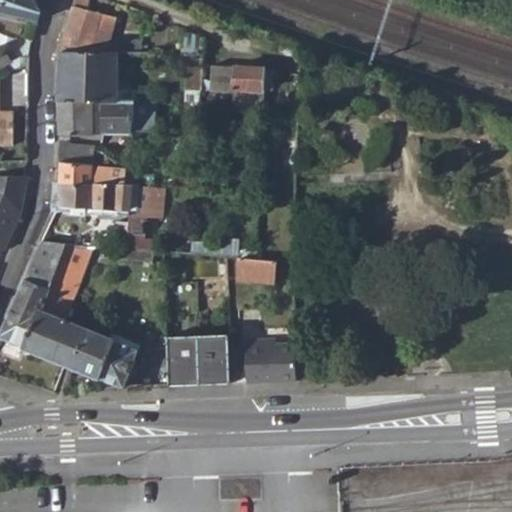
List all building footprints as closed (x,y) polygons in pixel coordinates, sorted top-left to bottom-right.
[(0,0),(0,11),(37,21),(40,13),(32,0),(0,0)] [(73,0),(62,53),(141,52),(141,42),(110,41),(116,19),(87,10),(90,1),(86,0),(73,0)] [(185,30),(183,50),(187,51),(185,86),(201,87),(205,37),(185,30)] [(3,49),(0,50),(0,68),(7,66),(11,73),(13,72),(27,65),(28,57),(20,56),(9,61),(3,49)] [(62,53),(58,101),(102,101),(135,102),(152,102),(152,92),(118,90),(119,62),(148,63),(148,52),(141,52),(62,53)] [(211,66),(209,90),(226,92),(227,90),(248,90),(248,106),(265,107),(266,69),(211,66)] [(0,136),(27,136),(27,103),(13,103),(13,72),(11,73),(0,78),(0,136)] [(102,101),(58,101),(58,135),(101,133),(102,101)] [(135,102),(102,101),(101,133),(120,133),(118,155),(115,163),(113,171),(127,171),(128,157),(135,102)] [(68,145),(58,145),(58,153),(68,153),(68,145)] [(68,153),(58,153),(59,162),(92,165),(94,147),(68,145),(68,153)] [(101,149),(98,158),(106,160),(103,163),(113,171),(115,163),(101,149)] [(127,171),(125,185),(143,185),(144,173),(138,172),(140,158),(128,157),(127,171)] [(92,165),(59,162),(59,183),(91,183),(92,165)] [(113,171),(109,185),(125,185),(127,171),(113,171)] [(91,183),(59,183),(58,204),(129,211),(127,245),(146,247),(148,215),(149,185),(143,185),(125,185),(109,185),(91,183)] [(149,185),(148,215),(163,216),(164,186),(149,185)] [(0,190),(0,247),(4,249),(19,213),(22,199),(0,190)] [(190,239),(188,253),(219,257),(221,245),(190,239)] [(42,241),(27,279),(48,287),(68,244),(42,241)] [(48,287),(24,347),(123,389),(140,389),(155,357),(64,318),(90,256),(98,255),(98,247),(68,244),(48,287)] [(127,245),(111,246),(112,260),(130,258),(154,262),(157,248),(146,247),(127,245)] [(237,260),(234,280),(267,285),(270,265),(237,260)] [(27,279),(1,337),(24,347),(48,287),(27,279)] [(196,337),(165,339),(168,387),(231,385),(228,336),(196,337)] [(261,341),(245,341),(247,384),(298,382),(295,345),(276,346),(261,347),(261,341)]
